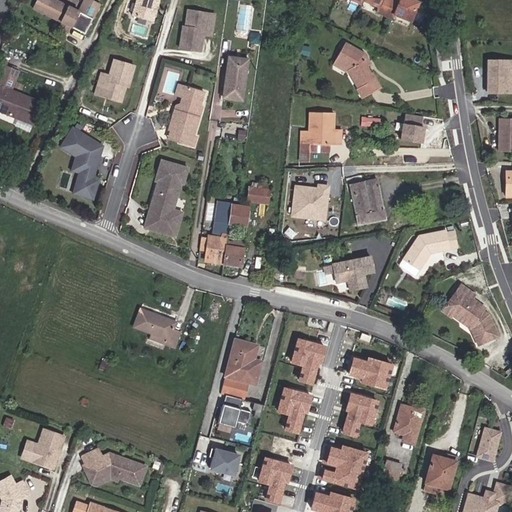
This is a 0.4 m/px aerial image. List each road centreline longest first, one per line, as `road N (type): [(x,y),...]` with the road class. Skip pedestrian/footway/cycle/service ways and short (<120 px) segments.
road 1 (residential): [(103,235),(249,290),(387,326),(511,396)]
road 2 (residential): [(449,0),(469,147),(511,297)]
road 3 (residential): [(103,235),(172,0)]
road 4 (unknown): [(176,266),(191,235),(223,44)]
road 5 (unknown): [(387,326),(369,356),(336,373),(312,456),(328,466)]
road 6 (unknown): [(249,290),(201,450)]
